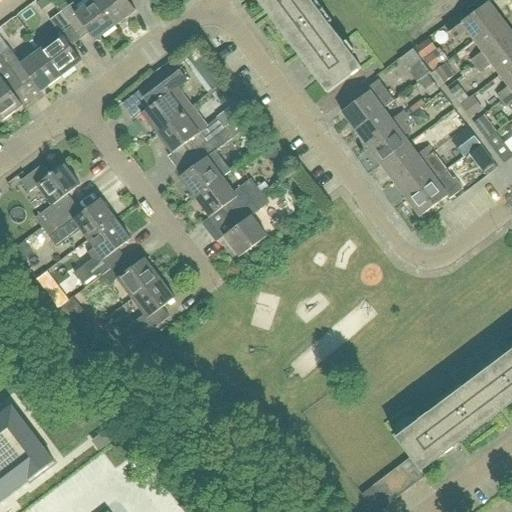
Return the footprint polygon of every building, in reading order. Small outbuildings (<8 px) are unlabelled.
[(116,27),(96,0),(94,0),(76,14),(70,6),(60,14),(77,37),(78,37),(81,40),(90,34),(96,42),(116,27)] [(96,0),(116,27),(137,12),(127,0),(96,0)] [(257,0),(328,94),(362,69),(345,45),(338,35),(337,36),(310,0),(257,0)] [(473,42),(504,20),(503,19),(502,20),(489,3),(467,19),(463,14),(446,27),(455,39),(467,31),(474,41),(473,42)] [(83,63),(68,44),(77,37),(60,14),(51,21),(61,35),(41,50),(62,78),(83,63)] [(504,20),(473,42),(474,43),(475,42),(483,52),(472,61),(476,67),(511,40),(511,33),(503,21),(504,20)] [(428,39),(426,41),(415,48),(432,72),(449,60),(439,47),(436,49),(428,39)] [(511,40),(476,67),(481,73),(492,65),(500,76),(499,76),(499,77),(511,67),(511,40)] [(9,47),(0,54),(0,56),(24,87),(33,80),(42,93),(62,78),(41,50),(22,64),(16,57),(9,47)] [(414,49),(400,60),(408,70),(421,60),(414,49)] [(0,56),(0,118),(3,122),(24,107),(17,98),(27,91),(24,87),(0,56)] [(454,77),(445,64),(435,71),(444,84),(454,77)] [(141,92),(152,107),(142,114),(157,134),(193,108),(178,89),(188,81),(176,66),(141,92)] [(511,67),(499,77),(500,77),(501,76),(509,87),(497,95),(502,102),(511,94),(511,67)] [(428,76),(419,82),(430,97),(439,90),(428,76)] [(367,89),(369,93),(342,113),(355,130),(354,131),(354,132),(385,109),(395,101),(379,80),(367,89)] [(511,94),(502,102),(507,108),(511,103),(511,94)] [(484,110),(473,96),(461,105),(472,120),(484,110)] [(207,128),(193,108),(157,134),(172,155),(185,145),(192,155),(226,129),(218,119),(207,128)] [(385,109),(354,132),(355,132),(356,131),(368,148),(367,148),(367,149),(408,118),(403,112),(392,121),(384,110),(385,109)] [(487,141),(497,133),(483,116),(474,124),(487,141)] [(412,125),(408,118),(367,149),(368,149),(369,148),(381,165),(380,166),(411,143),(410,143),(409,144),(401,133),(412,125)] [(226,129),(192,155),(199,164),(180,178),(195,198),(223,177),(209,158),(233,139),(226,129)] [(462,139),(471,151),(481,144),(471,132),(462,139)] [(487,141),(504,164),(511,158),(511,153),(497,133),(487,141)] [(411,143),(380,166),(381,167),(382,166),(394,182),(393,183),(434,153),(429,147),(418,155),(410,145),(411,144),(411,143)] [(481,145),(468,155),(475,165),(489,155),(481,145)] [(406,200),(406,201),(435,179),(436,179),(447,171),(434,153),(393,183),(394,184),(395,183),(407,199),(406,200)] [(65,165),(53,174),(52,173),(50,174),(43,165),(21,182),(30,193),(38,187),(53,206),(36,219),(43,229),(76,204),(69,195),(81,186),(65,165)] [(435,179),(406,201),(408,200),(421,218),(448,197),(450,200),(463,190),(455,179),(453,180),(447,171),(436,179),(435,179)] [(223,177),(195,198),(210,218),(223,209),(230,218),(262,194),(251,179),(234,192),(223,177)] [(270,204),(262,194),(230,218),(237,227),(224,237),(240,258),(268,237),(253,217),(270,204)] [(89,241),(117,220),(102,200),(83,214),(76,204),(43,229),(58,248),(81,231),(89,241)] [(86,289),(103,276),(126,259),(119,249),(132,240),(117,220),(89,241),(95,248),(88,254),(93,260),(75,274),(86,289)] [(126,259),(103,276),(111,285),(118,280),(133,299),(161,278),(146,258),(133,268),(126,259)] [(133,299),(145,316),(124,331),(135,345),(171,318),(164,308),(176,298),(161,278),(133,299)] [(97,326),(73,299),(62,307),(86,335),(97,326)] [(397,438),(399,441),(422,472),(511,404),(511,351),(429,414),(429,413),(420,420),(421,421),(397,438)] [(0,502),(29,481),(30,482),(55,463),(12,407),(0,416),(0,502)] [(412,459),(401,466),(416,486),(426,478),(412,459)] [(406,493),(416,486),(401,466),(392,474),(406,493)] [(392,474),(386,478),(382,481),(396,500),(406,493),(392,474)] [(396,500),(382,481),(372,488),(387,508),(396,500)] [(380,511),(387,508),(372,488),(362,496),(374,511),(380,511)]
